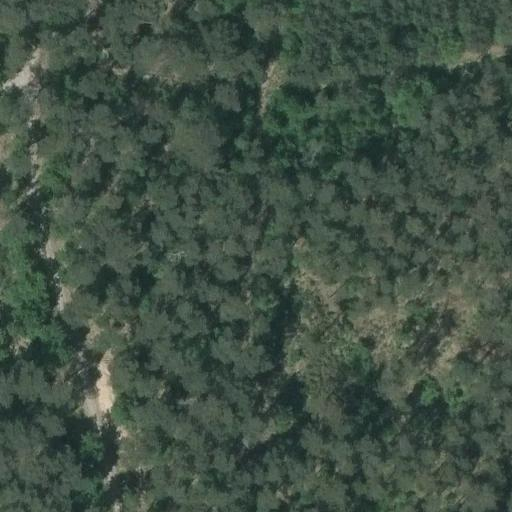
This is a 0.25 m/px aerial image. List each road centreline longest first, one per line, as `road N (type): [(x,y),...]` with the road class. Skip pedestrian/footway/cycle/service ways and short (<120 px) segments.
road 1 (track): [(22,0),(36,183),(114,511)]
road 2 (track): [(242,511),(260,336),(274,0)]
